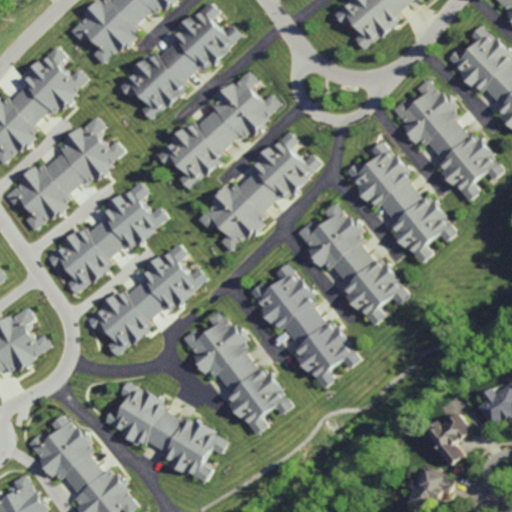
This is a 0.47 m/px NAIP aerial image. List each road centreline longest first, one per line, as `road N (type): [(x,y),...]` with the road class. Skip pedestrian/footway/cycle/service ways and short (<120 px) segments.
road 1 (residential): [(70,0),(287,26),(331,75),(356,80),(403,68),(458,0)]
road 2 (residential): [(0,409),(59,372),(71,329),(0,215)]
